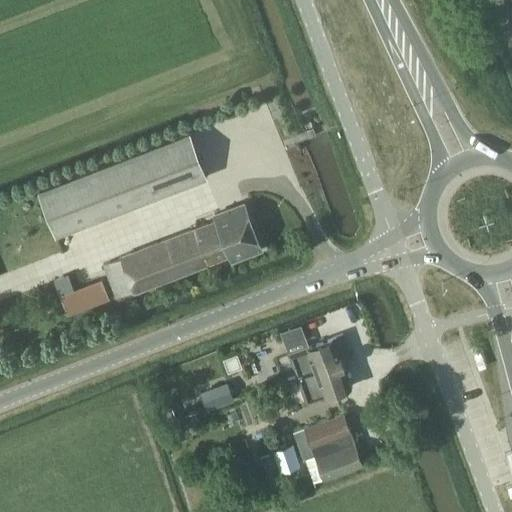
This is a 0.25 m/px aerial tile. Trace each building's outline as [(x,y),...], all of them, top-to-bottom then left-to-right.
[(58,234),(207,176),(189,131),(40,189),(58,234)] [(121,255),(122,256),(104,263),(117,296),(135,289),(135,290),(230,255),(232,260),(262,249),(244,202),(214,213),(217,219),(121,255)] [(69,315),(110,299),(102,278),(60,294),(69,315)] [(309,346),(291,353),(308,400),(326,394),(352,385),(343,361),(352,357),(343,333),(308,346),(309,346)] [(228,381),(201,391),(208,408),(234,399),(228,381)] [(344,412),(294,430),(303,455),(305,455),(313,480),(328,475),(328,476),(347,470),(362,464),(344,412)] [(273,447),(277,460),(280,470),(300,463),(293,440),(273,447)]
